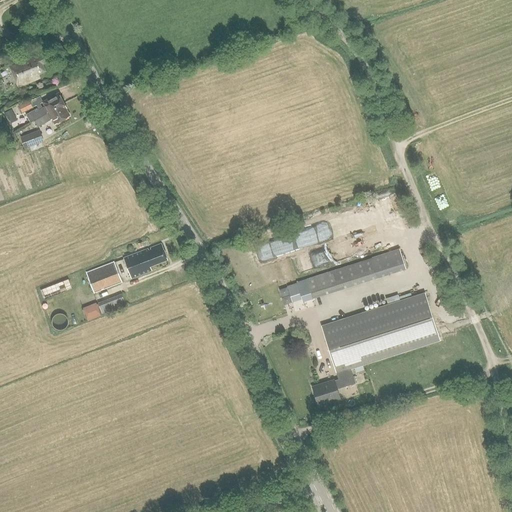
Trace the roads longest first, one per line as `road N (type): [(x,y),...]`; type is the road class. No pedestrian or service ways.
road 1 (tertiary): [(330,511),(217,280),(53,0)]
road 2 (track): [(511,447),(489,353),(407,176),(368,69),(305,0)]
road 3 (track): [(293,435),(492,372)]
road 4 (track): [(511,99),(397,148)]
